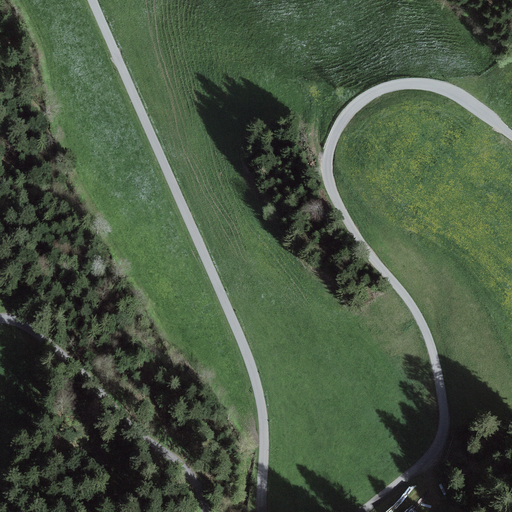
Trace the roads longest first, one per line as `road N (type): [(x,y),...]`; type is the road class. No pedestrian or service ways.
road 1 (unclassified): [(362,511),(430,454),(445,420),(431,340),(333,196),(330,143),(352,106),(406,82),(448,89),(511,131)]
road 2 (unclassified): [(92,0),(240,332),(262,406),(265,511)]
road 3 (residential): [(0,317),(26,325),(190,476),(205,511)]
